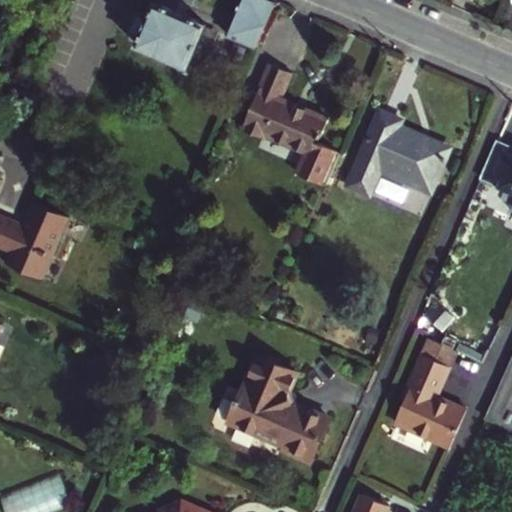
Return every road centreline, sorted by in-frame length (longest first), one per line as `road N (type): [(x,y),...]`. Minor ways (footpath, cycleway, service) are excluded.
road 1 (residential): [(511,84),(331,504)]
road 2 (tertiary): [(342,0),(511,71)]
road 3 (residential): [(511,334),(443,491)]
